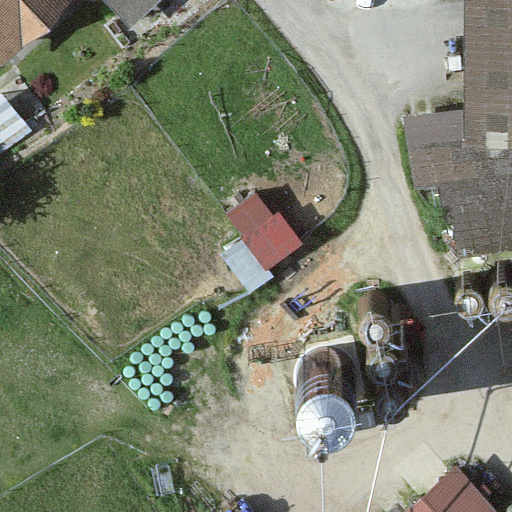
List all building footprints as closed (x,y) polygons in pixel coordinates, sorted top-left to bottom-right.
[(0,0),(0,56),(62,0),(93,0),(121,30),(154,0),(0,0)] [(401,121),(402,199),(480,268),(511,267),(511,0),(474,0),(443,1),(446,120),(401,121)] [(261,268),(307,231),(261,172),(214,209),(261,268)] [(304,296),(306,397),(354,396),(352,295),(304,296)] [(386,511),(490,511),(445,460),(386,511)]
